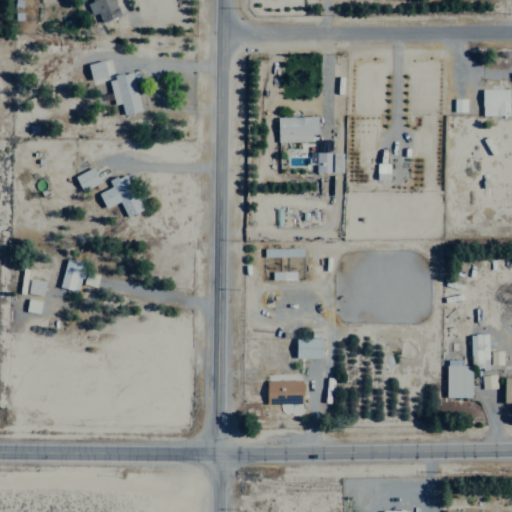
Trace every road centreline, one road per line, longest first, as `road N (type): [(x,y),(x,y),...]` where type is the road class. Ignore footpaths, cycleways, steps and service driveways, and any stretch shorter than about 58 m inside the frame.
road 1 (tertiary): [(0,452),(511,445)]
road 2 (tertiary): [(220,454),(222,0)]
road 3 (residential): [(511,30),(222,33)]
